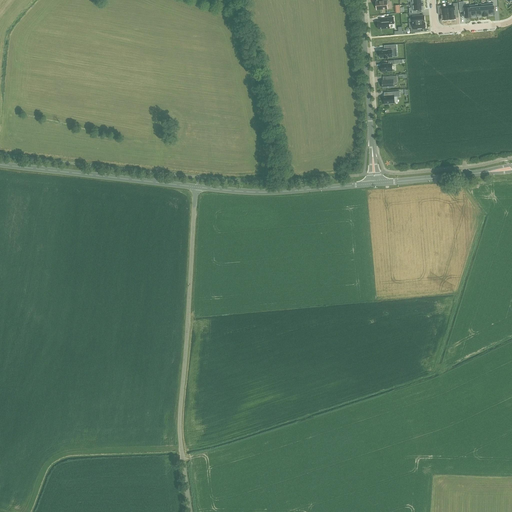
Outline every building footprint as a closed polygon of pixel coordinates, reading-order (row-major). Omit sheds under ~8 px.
[(377,10),(388,9),(387,2),(388,1),(388,0),(379,0),(380,2),(376,2),(377,10)] [(423,3),(411,4),(411,8),(409,8),(410,14),(413,13),(417,13),(417,10),(424,9),(423,3)] [(450,20),(454,20),(454,19),(456,19),(455,13),(458,13),(459,13),(458,3),(454,4),(454,6),(448,7),(449,20),(450,20)] [(444,20),(449,20),(448,7),(442,7),(442,6),(438,6),(438,15),(442,14),(442,15),(442,19),(442,20),(444,20)] [(425,22),(424,16),(414,17),(413,13),(410,14),(410,19),(413,19),(414,23),(425,22)] [(394,23),(393,17),(387,18),(382,18),(382,21),(378,22),(378,29),(389,28),(389,24),(394,23)] [(411,27),(411,33),(415,33),(414,29),(425,28),(425,22),(414,23),(414,27),(411,27)] [(388,57),(392,57),(392,52),(397,52),(396,46),(390,46),(390,50),(380,51),(380,52),(379,52),(380,56),(381,56),(381,58),(384,57),(384,58),(388,57)] [(382,72),(385,71),(385,72),(389,72),(389,71),(393,71),(392,64),(395,64),(394,60),(388,61),(388,64),(381,65),(382,72)] [(382,82),(383,88),(394,87),(393,83),(397,82),(397,76),(386,77),(386,80),(382,81),(382,82)] [(400,96),(400,91),(387,92),(388,96),(384,96),(384,104),(395,103),(394,97),(400,96)]
